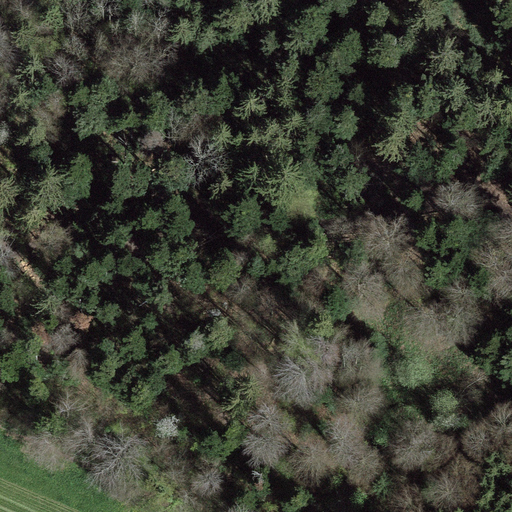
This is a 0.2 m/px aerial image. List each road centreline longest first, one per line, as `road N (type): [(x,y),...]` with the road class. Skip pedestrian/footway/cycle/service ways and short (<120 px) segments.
road 1 (track): [(8,0),(398,146),(511,215)]
road 2 (track): [(0,214),(417,209),(511,180)]
